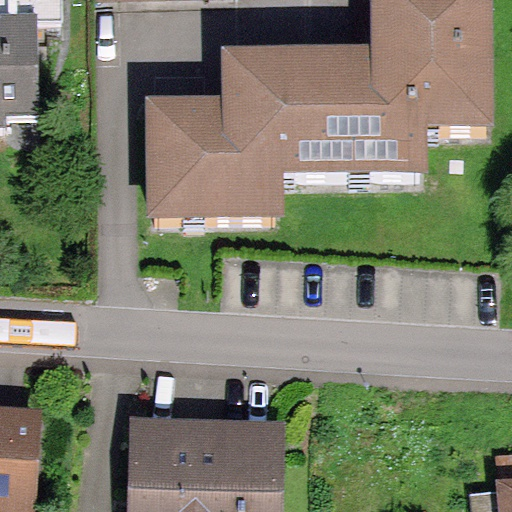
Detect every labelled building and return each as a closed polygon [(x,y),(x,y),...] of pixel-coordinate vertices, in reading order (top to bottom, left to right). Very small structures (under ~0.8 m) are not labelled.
[(0,0),(0,124),(29,124),(27,28),(55,27),(54,0),(0,0)] [(228,0),(82,0),(83,13),(229,7),(228,0)] [(161,234),(298,236),(299,192),(430,193),(430,147),(493,148),(495,0),(364,0),(363,69),(228,67),(227,118),(162,117),(161,234)] [(0,511),(22,511),(32,420),(0,416),(0,511)] [(268,511),(272,433),(116,426),(111,511),(268,511)] [(511,511),(511,499),(500,500),(500,511),(511,511)]
